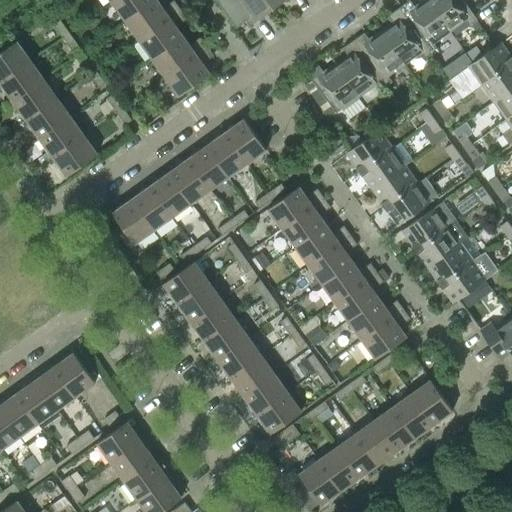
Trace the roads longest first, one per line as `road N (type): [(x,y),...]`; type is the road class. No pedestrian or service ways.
road 1 (residential): [(102,292),(51,216),(352,0)]
road 2 (residential): [(258,511),(102,292)]
road 3 (residential): [(364,511),(511,405)]
road 4 (residential): [(0,366),(102,292)]
